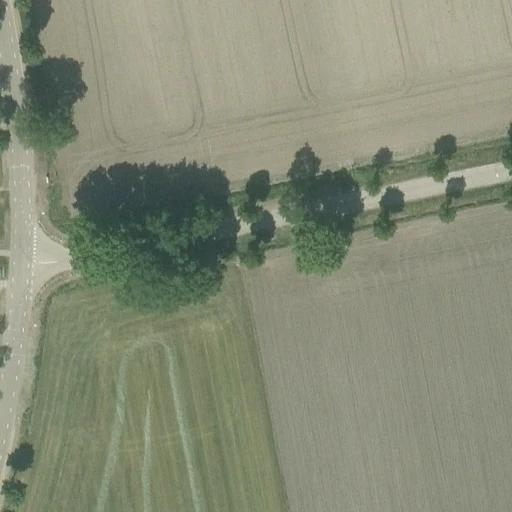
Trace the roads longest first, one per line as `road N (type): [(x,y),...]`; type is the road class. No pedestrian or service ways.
road 1 (unclassified): [(16,266),(511,174)]
road 2 (tertiary): [(16,266),(0,30)]
road 3 (tertiary): [(0,396),(16,266)]
